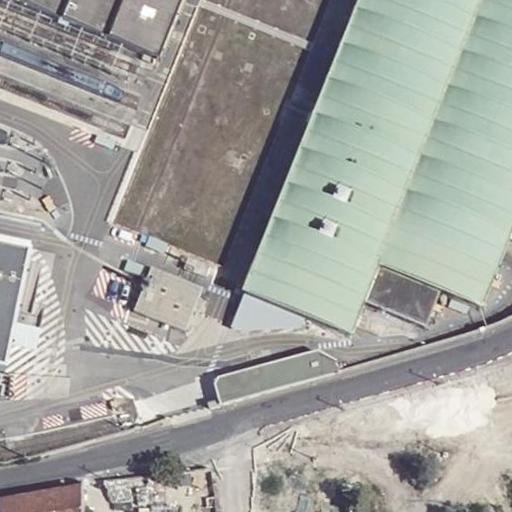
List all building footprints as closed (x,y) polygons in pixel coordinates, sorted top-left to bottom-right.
[(0,0),(156,63),(181,0),(0,0)] [(477,312),(505,240),(511,242),(511,0),(360,0),(243,297),(349,340),(363,307),(423,331),(438,297),(477,312)] [(34,242),(0,235),(0,361),(11,363),(34,242)] [(196,291),(147,271),(130,312),(179,332),(196,291)] [(220,408),(336,377),(332,363),(317,355),(217,382),(214,389),(220,408)] [(511,480),(511,479),(511,427),(500,430),(511,480)] [(316,511),(312,476),(266,481),(269,511),(316,511)] [(130,493),(131,511),(201,511),(199,486),(130,493)] [(78,511),(78,491),(0,504),(0,511),(78,511)]
